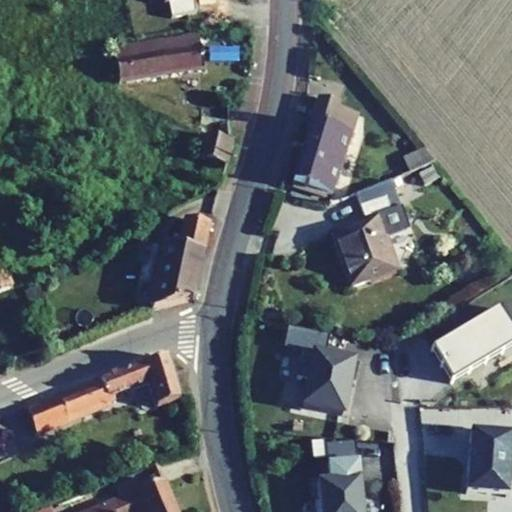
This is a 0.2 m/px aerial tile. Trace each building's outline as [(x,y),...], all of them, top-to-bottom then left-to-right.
[(192,0),(168,5),(170,19),(195,15),(192,0)] [(134,25),(137,36),(145,34),(143,23),(134,25)] [(112,51),(117,84),(203,69),(196,36),(112,51)] [(324,91),(298,176),(335,187),(354,125),(361,102),(324,91)] [(361,102),(354,125),(363,128),(370,105),(361,102)] [(201,123),(227,124),(227,109),(200,108),(201,123)] [(201,136),(206,137),(227,141),(227,124),(201,123),(201,136)] [(201,136),(195,158),(224,168),(231,141),(227,141),(206,137),(201,136)] [(415,220),(395,174),(360,189),(369,211),(337,225),(360,279),(405,260),(392,230),(415,220)] [(168,235),(154,303),(197,289),(213,215),(190,210),(185,232),(179,231),(178,238),(168,235)] [(511,301),(510,298),(442,339),(462,373),(481,362),(478,357),(492,349),(495,353),(511,342),(511,301)] [(370,355),(312,345),(307,372),(319,374),(314,400),(354,407),(360,375),(366,376),(370,355)] [(32,403),(40,426),(91,406),(124,394),(128,386),(157,376),(167,398),(193,389),(171,348),(32,403)] [(511,420),(481,421),(483,484),(511,482),(511,420)] [(329,474),(332,511),(375,511),(370,454),(339,456),(341,473),(329,474)] [(157,467),(150,470),(156,486),(164,483),(157,467)] [(175,511),(164,483),(156,486),(129,496),(119,500),(88,511),(175,511)] [(126,488),(116,492),(119,500),(129,496),(126,488)]
